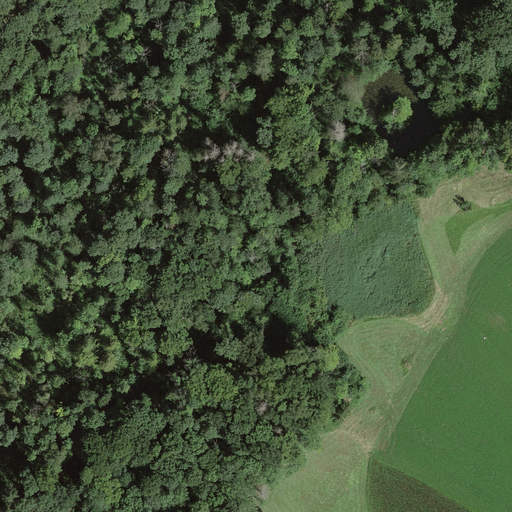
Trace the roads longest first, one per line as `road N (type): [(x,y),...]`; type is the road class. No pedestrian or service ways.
road 1 (track): [(405,47),(377,57),(240,0)]
road 2 (track): [(376,0),(385,31),(451,97)]
